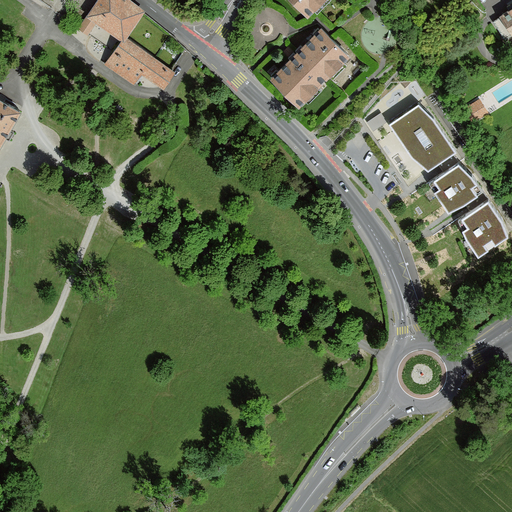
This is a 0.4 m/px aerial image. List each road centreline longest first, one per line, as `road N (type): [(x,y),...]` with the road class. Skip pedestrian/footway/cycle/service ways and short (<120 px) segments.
road 1 (track): [(167,96),(169,129),(126,165),(101,205),(0,453)]
road 2 (tertiary): [(415,342),(400,275),(366,211),(199,46)]
road 3 (secondary): [(394,391),(339,448),(317,486)]
road 4 (secondary): [(317,486),(408,404)]
